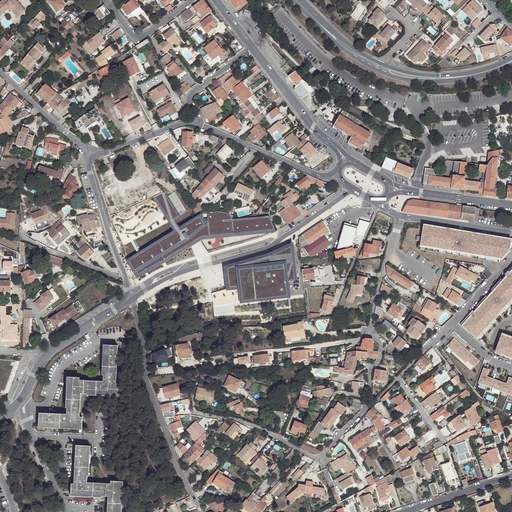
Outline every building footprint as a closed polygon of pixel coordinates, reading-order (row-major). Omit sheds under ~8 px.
[(22,14),(28,9),(20,1),(18,3),(15,0),(3,0),(0,3),(0,10),(3,14),(10,8),(11,9),(13,8),(15,6),(22,14)] [(56,12),(65,6),(62,2),(64,0),(63,0),(48,0),(47,1),(56,12)] [(97,10),(104,5),(99,0),(93,0),(91,2),(97,10)] [(131,14),(140,7),(134,0),(131,0),(125,5),(123,4),(120,7),(128,16),(131,14)] [(203,18),(211,12),(202,0),(192,8),(195,12),(194,13),(200,20),(203,18)] [(229,0),(237,11),(251,0),(229,0)] [(424,14),(430,8),(427,5),(422,1),(421,0),(407,0),(407,1),(411,5),(412,5),(416,9),(420,13),(421,11),(424,14)] [(472,13),(476,16),(478,18),(484,12),(472,0),(462,11),(468,17),(472,13)] [(110,13),(104,5),(97,10),(96,11),(101,19),(110,13)] [(15,6),(13,8),(20,16),(22,14),(15,6)] [(142,10),(140,7),(131,14),(133,16),(142,10)] [(434,9),(431,7),(430,8),(424,14),(427,17),(428,16),(436,24),(443,17),(435,9),(434,9)] [(188,9),(181,14),(186,21),(193,15),(188,9)] [(374,25),(377,27),(383,21),(381,19),(385,16),(378,9),(372,15),(374,16),(369,21),(373,26),(374,25)] [(39,22),(45,14),(40,10),(33,19),(32,18),(27,24),(33,29),(35,26),(37,28),(38,27),(39,27),(41,24),(39,22)] [(63,19),(60,16),(56,19),(67,31),(71,27),(68,24),(77,17),(73,13),(69,15),(68,14),(65,16),(66,17),(63,19)] [(203,18),(200,20),(194,25),(196,27),(201,23),(207,32),(209,31),(211,34),(216,30),(214,28),(219,23),(213,14),(205,20),(203,18)] [(375,30),(377,27),(374,25),(373,26),(369,21),(368,23),(375,30)] [(505,25),(499,35),(501,37),(500,38),(504,41),(503,42),(508,46),(511,40),(511,32),(507,29),(508,28),(505,25)] [(379,31),(374,36),(376,38),(377,39),(380,36),(386,42),(387,42),(395,32),(397,34),(399,31),(395,26),(392,29),(389,26),(382,33),(379,31)] [(160,46),(165,52),(171,47),(170,44),(172,42),(174,45),(178,42),(176,39),(179,37),(172,28),(163,35),(167,41),(164,42),(160,46)] [(69,31),(74,37),(77,34),(72,29),(69,31)] [(116,31),(111,36),(115,41),(119,39),(126,34),(123,30),(118,34),(116,31)] [(130,40),(126,34),(119,39),(124,45),(130,40)] [(0,50),(0,60),(10,49),(8,47),(12,42),(11,41),(14,37),(13,35),(9,40),(8,41),(0,50)] [(448,35),(434,50),(442,58),(445,55),(444,54),(455,41),(448,35)] [(103,42),(101,39),(99,40),(96,36),(92,39),(96,43),(94,44),(98,49),(102,46),(101,45),(103,42)] [(385,47),(388,43),(387,42),(386,42),(380,36),(377,39),(376,39),(385,47)] [(182,42),(179,37),(176,39),(178,42),(174,45),(176,47),(182,42)] [(90,47),(94,52),(98,49),(94,44),(96,43),(92,39),(87,43),(89,45),(87,46),(85,43),(82,46),(85,51),(90,47)] [(146,44),(149,42),(148,39),(135,46),(136,47),(137,50),(146,44)] [(220,59),(225,55),(214,40),(203,49),(211,60),(218,55),(220,59)] [(136,47),(135,46),(131,41),(126,45),(130,50),(136,47)] [(429,51),(432,48),(424,41),(408,57),(415,63),(417,63),(420,60),(423,63),(428,58),(424,54),(422,52),(426,48),(428,50),(429,51)] [(35,61),(35,62),(45,50),(38,43),(22,61),(29,67),(35,61)] [(106,59),(115,52),(110,46),(102,52),(103,54),(106,59)] [(67,52),(61,57),(64,60),(70,54),(67,52)] [(100,67),(108,62),(106,59),(103,54),(96,58),(96,57),(93,59),(100,67)] [(117,64),(126,59),(123,54),(115,59),(117,64)] [(159,60),(163,68),(166,66),(173,61),(167,54),(159,60)] [(129,78),(137,74),(133,66),(137,65),(133,57),(122,62),(129,78)] [(37,63),(35,62),(35,61),(29,67),(22,61),(20,64),(29,71),(37,63)] [(173,61),(166,66),(169,70),(167,71),(170,74),(168,75),(172,81),(174,79),(182,73),(185,71),(182,67),(181,68),(180,67),(178,68),(173,61)] [(113,76),(104,81),(103,82),(105,84),(116,77),(109,64),(107,66),(113,76)] [(253,74),(259,69),(256,65),(250,70),(253,74)] [(102,77),(104,81),(113,76),(107,66),(98,71),(100,74),(98,76),(100,79),(102,77)] [(294,90),(300,98),(302,98),(308,93),(309,94),(310,94),(311,95),(315,93),(310,86),(309,87),(306,83),(302,80),(300,82),(298,80),(301,78),(295,71),(290,74),(287,77),(294,87),(294,90)] [(223,84),(230,92),(234,89),(236,87),(241,83),(235,75),(228,81),(226,82),(224,80),(226,78),(224,75),(222,77),(220,79),(223,84)] [(236,93),(238,96),(247,89),(244,86),(246,84),(249,82),(247,79),(242,83),(241,83),(236,87),(234,89),(230,92),(232,95),(236,93)] [(175,89),(180,96),(191,88),(188,84),(186,86),(184,82),(175,89)] [(48,102),(56,93),(44,84),(42,87),(40,85),(35,92),(48,102)] [(161,96),(162,99),(170,94),(165,84),(149,92),(154,100),(161,96)] [(219,100),(226,95),(218,84),(210,90),(219,100)] [(240,105),(248,99),(250,97),(252,96),(247,89),(238,96),(241,100),(239,102),(238,101),(237,102),(240,105)] [(9,118),(10,116),(21,100),(11,93),(0,108),(8,118),(0,120),(0,128),(0,129),(3,133),(16,129),(14,126),(9,118)] [(56,93),(48,102),(55,109),(63,100),(56,93)] [(279,97),(276,93),(274,94),(270,97),(273,102),(279,97)] [(250,97),(248,99),(255,109),(258,107),(250,97)] [(64,99),(63,100),(55,109),(55,110),(59,114),(61,116),(65,112),(63,110),(68,105),(70,103),(66,98),(64,99)] [(126,111),(127,114),(135,110),(129,99),(116,106),(120,114),(126,111)] [(247,115),(255,109),(248,99),(240,105),(242,108),(244,110),(247,108),(248,109),(244,111),(247,115)] [(173,101),(158,110),(162,117),(170,112),(172,116),(179,112),(173,101)] [(198,111),(203,119),(205,118),(205,119),(207,118),(215,114),(222,111),(216,102),(211,104),(201,109),(202,110),(198,111)] [(248,117),(247,115),(244,111),(244,110),(242,108),(240,110),(246,119),(248,117)] [(282,116),(276,108),(267,115),(269,118),(270,117),(271,119),(272,119),(275,121),(282,116)] [(255,125),(259,121),(262,118),(255,109),(247,115),(248,117),(250,119),(253,116),(255,118),(251,120),(255,125)] [(97,123),(98,124),(103,121),(95,110),(76,123),(80,129),(84,126),(87,130),(91,127),(97,123)] [(361,121),(355,118),(343,110),(333,126),(351,137),(348,142),(358,149),(357,151),(361,154),(364,150),(362,148),(365,143),(368,145),(372,139),(369,137),(370,134),(358,126),(361,121)] [(215,114),(207,118),(209,123),(218,119),(215,114)] [(233,116),(229,118),(216,128),(219,129),(224,125),(225,124),(230,131),(232,130),(233,132),(241,126),(233,116)] [(282,126),(279,122),(268,130),(272,135),(277,131),(279,133),(286,128),(284,125),(282,126)] [(252,133),(249,136),(253,141),(255,139),(257,138),(264,132),(258,124),(250,131),(252,133)] [(182,145),(191,146),(191,142),(195,142),(196,136),(192,136),(192,131),(187,130),(187,132),(183,132),(182,145)] [(28,152),(31,142),(25,140),(26,134),(20,132),(17,142),(12,140),(11,145),(16,146),(15,149),(28,152)] [(257,138),(258,139),(259,140),(266,134),(264,132),(257,138)] [(292,150),(300,143),(292,133),(284,139),(292,150)] [(283,157),(289,160),(299,152),(297,149),(298,148),(309,159),(317,151),(309,142),(309,136),(300,143),(292,150),(283,157)] [(53,151),(52,153),(52,154),(58,155),(59,153),(65,154),(67,145),(58,143),(59,140),(49,137),(48,142),(46,142),(44,149),(53,151)] [(157,144),(153,138),(148,142),(153,148),(157,144)] [(165,156),(176,147),(168,138),(158,146),(165,156)] [(224,161),(233,152),(226,145),(217,155),(224,161)] [(217,150),(215,148),(209,154),(211,156),(217,150)] [(497,158),(499,150),(498,150),(488,152),(488,157),(497,159),(497,158)] [(160,151),(157,153),(165,165),(168,163),(160,151)] [(483,195),(495,196),(497,189),(493,188),(495,178),(496,178),(498,167),(499,167),(500,162),(499,162),(499,161),(497,161),(497,159),(488,157),(487,165),(486,172),(485,183),(483,195)] [(381,168),(409,178),(413,169),(386,158),(381,168)] [(261,178),(270,171),(261,160),(256,164),(257,166),(254,168),(261,178)] [(209,176),(206,180),(214,186),(215,187),(224,176),(216,168),(211,164),(204,171),(209,176)] [(61,180),(65,170),(48,165),(45,175),(61,180)] [(114,197),(152,181),(147,170),(119,182),(116,175),(114,168),(110,171),(103,174),(105,179),(112,177),(115,184),(107,187),(108,191),(106,192),(112,205),(116,203),(114,197)] [(425,168),(423,184),(451,187),(452,179),(433,176),(434,169),(425,168)] [(478,194),(483,195),(485,183),(465,180),(465,177),(462,176),(462,173),(459,172),(458,176),(452,175),(452,179),(451,187),(451,188),(463,190),(463,189),(478,191),(478,194)] [(70,174),(65,183),(63,185),(68,188),(63,195),(68,198),(68,197),(73,199),(77,192),(76,191),(79,186),(77,185),(78,182),(77,178),(70,174)] [(317,178),(308,175),(296,184),(301,190),(310,182),(313,186),(317,178)] [(282,180),(279,178),(274,184),(277,186),(282,180)] [(214,186),(206,180),(192,195),(196,199),(199,196),(201,198),(203,196),(204,197),(214,186)] [(244,195),(250,198),(254,191),(239,183),(234,192),(243,197),(244,195)] [(281,202),(285,208),(286,209),(293,204),(292,203),(300,198),(297,193),(294,195),(293,194),(291,192),(284,197),(285,199),(281,202)] [(28,208),(34,211),(36,205),(39,200),(33,197),(30,204),(28,208)] [(402,212),(461,219),(462,206),(413,199),(408,201),(402,212)] [(199,200),(191,205),(197,214),(204,209),(199,200)] [(159,212),(158,209),(141,216),(148,232),(188,214),(182,202),(159,212)] [(290,214),(294,220),(301,216),(293,205),(293,204),(286,209),(290,214)] [(41,211),(32,214),(38,230),(50,225),(49,220),(50,219),(46,209),(45,209),(44,206),(39,207),(41,211)] [(462,206),(461,219),(476,222),(477,220),(474,219),(474,215),(476,215),(476,214),(475,213),(475,207),(462,206)] [(283,219),(290,214),(286,209),(285,208),(279,212),(283,219)] [(203,215),(124,262),(135,280),(167,264),(204,241),(237,237),(273,235),(268,218),(231,221),(228,212),(210,211),(210,225),(209,225),(203,215)] [(15,213),(7,213),(6,220),(0,219),(0,227),(14,229),(15,213)] [(95,221),(93,214),(88,216),(87,214),(76,218),(78,226),(81,225),(84,229),(85,233),(97,229),(97,227),(95,221)] [(288,225),(294,220),(290,214),(283,219),(288,225)] [(335,250),(343,248),(345,247),(351,246),(361,243),(364,237),(370,222),(362,220),(359,222),(356,234),(354,233),(341,229),(335,250)] [(70,234),(58,221),(50,228),(46,230),(50,235),(49,236),(57,245),(70,234)] [(323,221),(299,237),(300,251),(304,249),(323,237),(324,235),(330,232),(323,221)] [(511,238),(424,224),(422,237),(417,236),(416,240),(421,241),(420,250),(500,263),(511,249),(511,238)] [(329,245),(323,237),(304,249),(309,256),(310,258),(329,245)] [(363,256),(368,257),(369,254),(370,254),(371,253),(379,254),(382,242),(373,240),(372,245),(365,243),(363,256)] [(84,260),(92,253),(85,244),(77,252),(84,260)] [(232,287),(294,279),(291,247),(285,249),(269,257),(230,269),(232,287)] [(344,250),(346,257),(355,255),(359,248),(354,249),(353,248),(352,248),(346,250),(344,250)] [(304,249),(300,251),(301,258),(309,256),(304,249)] [(337,260),(346,257),(344,250),(334,252),(336,260),(334,260),(335,263),(337,263),(337,260)] [(94,255),(92,253),(84,260),(85,262),(94,255)] [(398,272),(387,265),(387,266),(387,274),(391,276),(391,277),(410,290),(415,283),(414,282),(398,272)] [(511,304),(511,266),(460,324),(479,341),(511,304)] [(459,269),(454,267),(449,276),(454,279),(456,275),(470,282),(471,280),(475,282),(479,275),(475,273),(474,274),(460,267),(459,269)] [(316,282),(317,282),(317,278),(318,278),(317,268),(302,270),(303,279),(316,278),(316,282)] [(45,280),(43,270),(32,273),(31,271),(23,273),(26,288),(38,286),(37,281),(45,280)] [(363,289),(364,280),(364,277),(363,277),(364,274),(358,273),(356,285),(351,284),(351,287),(363,289)] [(451,284),(454,279),(449,276),(445,281),(451,284)] [(0,291),(10,292),(10,282),(0,281),(0,291)] [(380,291),(388,295),(391,289),(382,284),(380,291)] [(363,289),(351,287),(350,290),(346,300),(353,303),(357,294),(362,294),(363,289)] [(46,291),(40,295),(41,297),(34,303),(39,310),(47,304),(46,303),(52,298),(46,291)] [(420,314),(432,321),(433,319),(438,310),(435,308),(437,305),(427,298),(425,302),(426,303),(423,308),(421,312),(420,314)] [(241,316),(260,315),(259,299),(233,300),(234,307),(240,306),(241,316)] [(330,313),(331,313),(331,310),(330,309),(332,302),(324,299),(321,310),(330,313)] [(402,308),(394,303),(391,306),(388,312),(396,318),(402,308)] [(381,319),(383,317),(385,313),(383,312),(384,310),(384,309),(377,304),(374,316),(381,319)] [(422,308),(419,306),(416,304),(413,310),(416,312),(419,313),(422,308)] [(64,310),(49,320),(54,327),(65,319),(68,317),(70,319),(78,313),(73,305),(64,311),(64,310)] [(210,306),(211,321),(231,320),(230,305),(210,306)] [(32,310),(24,310),(24,319),(33,319),(32,310)] [(417,338),(421,332),(418,330),(423,324),(418,320),(417,321),(413,318),(409,323),(411,325),(407,330),(417,338)] [(297,324),(283,327),(286,342),(291,341),(291,339),(291,338),(300,336),(300,337),(305,336),(303,322),(297,323),(297,324)] [(511,335),(503,332),(496,352),(505,355),(511,357),(511,335)] [(393,342),(401,349),(407,341),(398,335),(393,342)] [(479,361),(454,338),(447,346),(465,362),(466,360),(474,366),(479,361)] [(361,344),(360,347),(367,348),(367,351),(373,351),(373,341),(371,339),(365,339),(362,341),(362,344),(361,344)] [(116,382),(117,343),(103,342),(102,373),(104,373),(104,380),(79,379),(79,375),(68,375),(66,406),(68,406),(67,412),(39,411),(39,426),(82,428),(82,414),(79,414),(80,391),(86,391),(86,392),(118,394),(119,382),(116,382)] [(179,350),(180,355),(180,357),(192,356),(190,343),(176,345),(177,350),(179,350)] [(367,357),(377,358),(377,351),(373,351),(367,351),(367,348),(360,347),(356,347),(356,351),(367,352),(367,357)] [(166,348),(154,353),(157,361),(169,357),(166,348)] [(292,360),(303,359),(302,350),(291,351),(292,360)] [(350,352),(347,353),(346,361),(356,362),(357,356),(350,356),(350,352)] [(254,363),(268,362),(267,354),(253,356),(254,363)] [(18,357),(0,356),(0,395),(3,395),(18,357)] [(425,374),(433,366),(423,356),(415,364),(425,374)] [(322,361),(322,365),(326,365),(326,363),(338,364),(337,357),(326,357),(326,361),(322,361)] [(342,365),(336,365),(336,367),(340,367),(339,370),(339,373),(339,374),(353,375),(354,370),(344,370),(345,361),(343,361),(342,365)] [(346,361),(345,361),(344,370),(354,370),(356,362),(346,361)] [(457,375),(449,364),(447,366),(451,370),(449,372),(453,378),(457,375)] [(489,370),(484,368),(479,383),(511,395),(511,378),(509,378),(507,384),(486,377),(489,370)] [(377,383),(384,384),(384,382),(385,382),(387,371),(375,369),(373,380),(377,380),(377,383)] [(224,386),(231,389),(236,392),(240,385),(242,381),(230,375),(224,386)] [(432,377),(429,379),(420,385),(426,394),(435,388),(433,386),(432,383),(435,381),(432,377)] [(182,400),(190,399),(189,399),(189,392),(180,394),(178,384),(159,388),(160,392),(165,391),(166,398),(181,395),(182,400)] [(319,396),(332,394),(330,388),(327,389),(326,387),(321,385),(316,386),(317,390),(313,391),(314,396),(319,395),(319,396)] [(195,400),(212,404),(215,392),(197,388),(195,400)] [(298,399),(295,404),(306,408),(309,399),(311,400),(311,398),(312,398),(310,397),(311,394),(310,394),(311,393),(309,393),(310,390),(303,388),(301,392),(300,395),(299,399),(298,399)] [(428,397),(421,403),(424,408),(429,405),(431,408),(436,404),(437,403),(438,404),(441,402),(440,400),(442,399),(438,395),(441,392),(439,389),(433,394),(428,397)] [(469,394),(466,390),(460,394),(462,398),(469,394)] [(388,392),(381,399),(381,402),(383,401),(390,394),(388,392)] [(408,411),(412,408),(406,400),(405,400),(401,395),(394,399),(393,398),(392,398),(389,400),(392,404),(395,402),(403,412),(407,410),(408,411)] [(351,407),(360,410),(362,405),(360,404),(361,400),(355,399),(353,402),(351,407)] [(233,407),(236,414),(241,414),(245,414),(243,410),(239,400),(233,402),(233,406),(233,407)] [(168,403),(160,404),(162,412),(171,411),(168,403)] [(312,409),(321,412),(321,410),(323,411),(326,406),(320,404),(320,405),(314,403),(312,409)] [(473,409),(480,405),(478,403),(462,412),(469,423),(478,418),(473,409)] [(378,413),(373,407),(367,413),(371,419),(372,418),(376,423),(375,424),(380,431),(385,428),(380,421),(383,419),(379,413),(381,412),(380,411),(378,413)] [(443,407),(430,416),(433,421),(443,414),(445,418),(449,415),(443,407)] [(313,430),(319,434),(324,426),(329,429),(340,414),(332,409),(321,423),(319,421),(313,430)] [(460,415),(451,421),(458,432),(467,426),(460,415)] [(494,432),(503,429),(498,415),(494,416),(494,418),(489,420),(494,432)] [(171,416),(165,416),(166,420),(166,421),(166,422),(166,424),(167,426),(170,425),(174,437),(179,436),(178,433),(184,432),(180,421),(176,422),(174,416),(171,416)] [(400,423),(397,419),(394,421),(385,428),(386,430),(390,428),(391,430),(400,423)] [(442,427),(448,423),(445,419),(439,423),(442,427)] [(186,429),(189,432),(198,423),(195,421),(186,429)] [(298,430),(305,433),(307,426),(294,421),(290,431),(297,434),(298,430)] [(222,433),(229,426),(225,422),(218,429),(222,433)] [(196,441),(205,432),(206,431),(198,423),(189,432),(191,435),(190,436),(196,441)] [(241,429),(239,427),(235,423),(226,433),(230,437),(236,429),(238,431),(241,429)] [(399,446),(416,435),(410,427),(394,438),(399,446)] [(313,430),(309,435),(315,439),(319,434),(313,430)] [(374,442),(372,439),(366,430),(350,441),(358,453),(369,445),(374,442)] [(196,441),(195,442),(195,443),(197,445),(207,435),(205,432),(196,441)] [(455,439),(452,441),(448,442),(449,443),(452,442),(453,444),(458,442),(462,440),(469,436),(468,432),(459,437),(455,439)] [(184,453),(191,445),(188,442),(184,446),(180,442),(176,445),(184,453)] [(254,450),(256,447),(251,442),(248,445),(247,444),(238,454),(246,461),(255,451),(254,450)] [(463,443),(459,444),(455,446),(458,455),(457,456),(459,462),(466,460),(464,454),(468,453),(465,442),(463,443)] [(121,511),(123,479),(111,478),(110,481),(87,480),(87,474),(89,474),(90,444),(75,443),(74,482),(71,482),(71,495),(101,496),(101,495),(108,495),(107,511),(121,511)] [(192,462),(203,450),(197,445),(195,443),(184,455),(192,462)] [(303,444),(300,448),(313,455),(322,453),(319,451),(313,448),(313,449),(303,444)] [(396,455),(392,457),(394,459),(399,456),(402,461),(410,455),(412,457),(421,451),(417,446),(409,452),(405,447),(397,453),(396,455)] [(489,453),(483,454),(488,469),(494,467),(493,465),(501,462),(498,454),(500,454),(497,447),(488,450),(489,453)] [(210,453),(207,450),(204,453),(204,454),(201,458),(200,457),(196,461),(205,469),(212,461),(214,463),(217,459),(210,453)] [(256,452),(255,451),(246,461),(246,462),(256,452)] [(348,471),(354,468),(350,462),(351,461),(345,451),(344,451),(337,456),(339,459),(338,459),(330,464),(334,471),(342,466),(343,465),(348,471)] [(431,453),(424,456),(422,457),(427,472),(436,469),(435,466),(436,465),(431,453)] [(258,458),(253,463),(254,464),(252,466),(260,474),(267,467),(258,458)] [(303,472),(309,466),(306,463),(300,469),(303,472)] [(446,480),(455,477),(450,463),(441,466),(446,480)] [(294,480),(301,472),(294,465),(287,473),(294,480)] [(347,473),(354,469),(354,468),(348,471),(343,465),(342,466),(343,467),(347,473)] [(194,471),(190,467),(184,473),(188,476),(189,476),(194,471)] [(217,469),(206,482),(211,485),(213,483),(221,488),(220,490),(222,492),(223,489),(230,493),(235,484),(219,473),(220,471),(217,469)] [(411,469),(401,472),(402,477),(404,483),(405,483),(406,486),(413,484),(412,481),(415,480),(411,469)] [(348,478),(346,474),(336,479),(339,483),(338,484),(342,491),(354,484),(350,477),(348,478)] [(391,477),(390,474),(380,480),(375,483),(372,484),(374,489),(376,488),(382,502),(387,500),(387,499),(385,493),(390,491),(388,483),(393,481),(391,477)] [(370,486),(372,484),(375,483),(373,479),(371,476),(366,479),(370,486)] [(322,495),(323,492),(323,489),(312,487),(312,482),(306,481),(305,485),(298,484),(297,487),(285,496),(289,502),(293,499),(292,497),(300,492),(301,493),(301,494),(304,494),(304,493),(310,493),(310,495),(322,495)] [(376,488),(374,489),(378,505),(382,503),(382,502),(376,488)] [(375,508),(374,504),(372,505),(370,499),(372,498),(370,493),(360,497),(363,508),(368,506),(369,510),(375,508)] [(248,511),(261,511),(267,504),(264,502),(266,500),(263,497),(255,507),(250,502),(255,497),(251,494),(240,506),(248,511)] [(221,510),(221,511),(227,511),(228,511),(223,502),(218,504),(216,500),(209,503),(212,511),(216,511),(221,510)] [(493,511),(495,511),(492,503),(480,507),(481,511),(493,511)]
